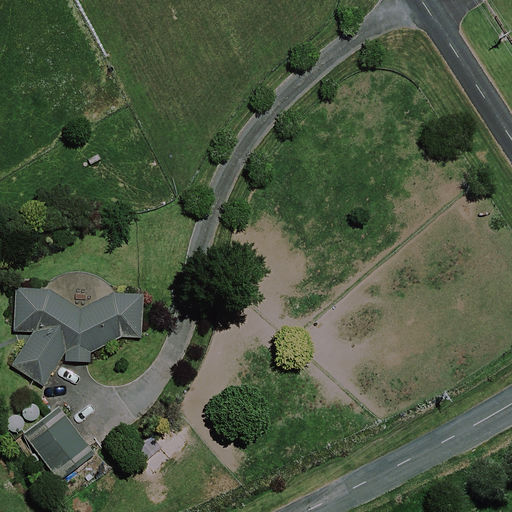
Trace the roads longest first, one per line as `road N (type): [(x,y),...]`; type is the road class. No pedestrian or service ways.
road 1 (unclassified): [(511,403),(302,511)]
road 2 (unclassified): [(422,0),(511,138)]
